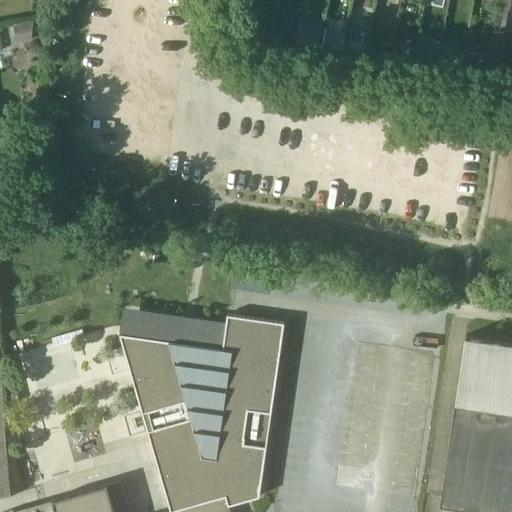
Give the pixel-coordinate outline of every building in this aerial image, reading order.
[(497,0),(485,70),(511,75),(511,69),(497,66),(510,0),(497,0)] [(322,18),(299,14),(295,36),(318,39),(322,18)] [(17,38),(31,35),(33,17),(14,21),(17,38)] [(323,40),(343,43),(346,27),(326,23),(323,40)] [(233,35),(221,35),(221,45),(233,45),(233,35)] [(420,58),(438,61),(440,49),(441,44),(424,40),(420,58)] [(397,54),(414,57),(417,44),(399,42),(397,54)] [(440,49),(438,61),(462,65),(465,47),(445,44),(445,50),(440,49)] [(233,267),(230,284),(270,290),(272,273),(233,267)] [(204,511),(231,505),(229,501),(259,492),(284,318),(227,310),(226,319),(124,304),(120,330),(171,507),(151,511),(130,511),(120,476),(40,499),(43,511),(204,511)] [(82,325),(52,335),(54,343),(85,334),(82,325)] [(511,338),(465,331),(441,500),(511,509),(511,338)] [(5,422),(0,423),(0,494),(11,493),(5,422)] [(43,511),(40,499),(0,510),(0,511),(43,511)]
